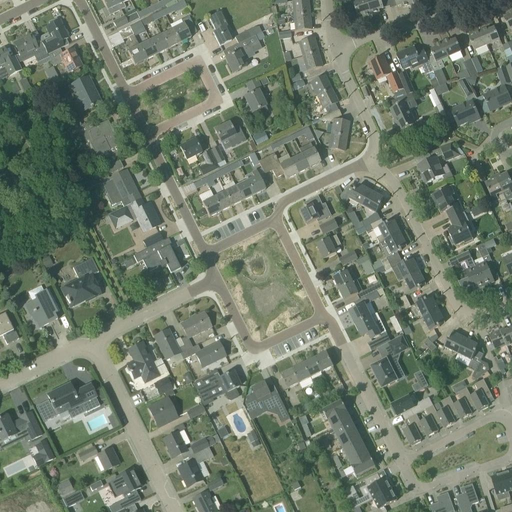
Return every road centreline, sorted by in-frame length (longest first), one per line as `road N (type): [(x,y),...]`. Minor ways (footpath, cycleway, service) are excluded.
road 1 (residential): [(511,303),(484,313),(456,304),(399,190),(366,159)]
road 2 (residential): [(144,139),(217,101),(198,61),(124,97)]
road 3 (residential): [(173,511),(89,341)]
road 4 (residential): [(214,279),(257,356),(328,324)]
road 5 (residential): [(336,49),(491,0)]
road 6 (residential): [(328,324),(400,461)]
road 7 (residential): [(89,341),(214,279)]
road 8 (residential): [(511,437),(503,417),(494,417),(400,461)]
road 9 (residential): [(400,461),(423,489),(511,454)]
road 10 (residential): [(328,324),(274,207)]
road 11 (residential): [(366,159),(373,131),(336,49)]
